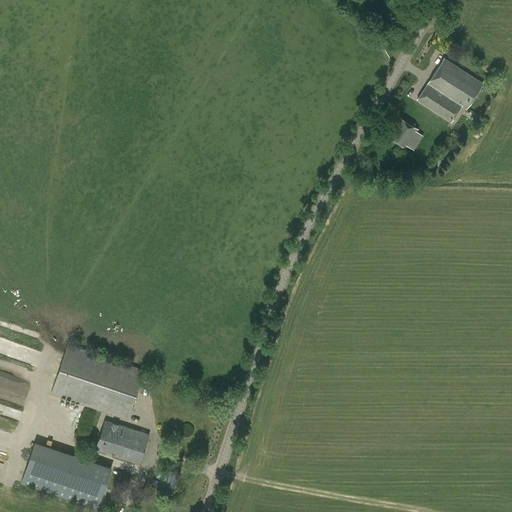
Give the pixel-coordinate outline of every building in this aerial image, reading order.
[(466,109),(482,83),(444,58),(427,83),(461,105),(466,109)] [(451,121),(461,105),(427,83),(417,99),(451,121)] [(417,132),(419,129),(398,116),(386,136),(406,149),(408,146),(414,150),(423,135),(417,132)] [(127,420),(144,370),(67,344),(50,394),(127,420)] [(149,434),(104,420),(95,448),(139,464),(149,434)] [(96,507),(110,469),(35,442),(22,482),(96,507)] [(171,496),(179,473),(164,468),(156,490),(171,496)]
